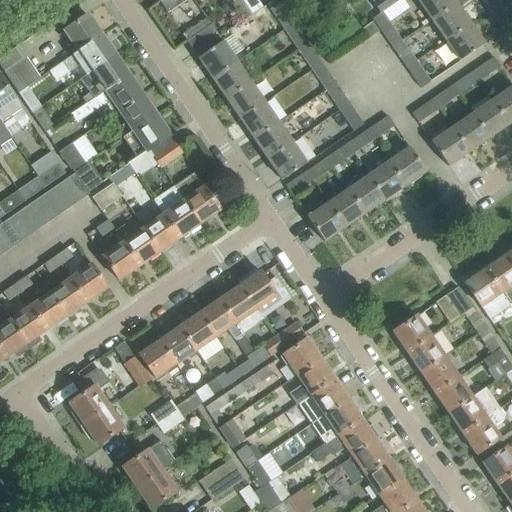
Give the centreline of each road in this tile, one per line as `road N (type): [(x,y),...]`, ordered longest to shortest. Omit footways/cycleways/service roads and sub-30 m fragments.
road 1 (residential): [(18,392),(270,220)]
road 2 (residential): [(270,220),(120,0)]
road 3 (residential): [(469,511),(323,297)]
road 4 (residential): [(323,297),(511,168)]
road 5 (residential): [(99,511),(18,392)]
